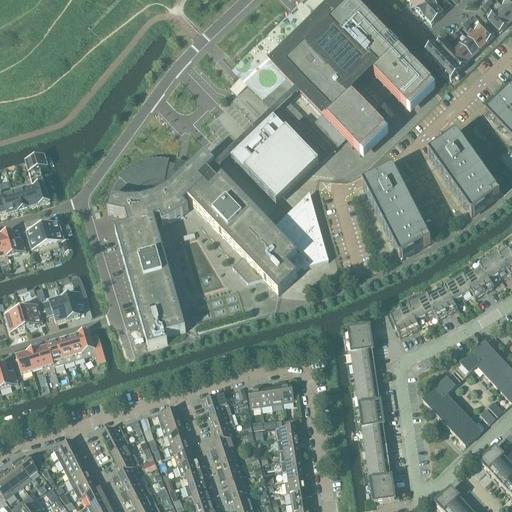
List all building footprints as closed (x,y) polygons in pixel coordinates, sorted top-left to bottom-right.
[(232,71),(241,80),(239,82),(230,90),(238,98),(248,88),(277,118),(281,122),(312,155),(322,165),(345,143),(360,159),(361,158),(363,161),(387,139),(385,135),(370,119),(380,108),(391,98),(407,114),(410,117),(434,94),(431,91),(432,90),(348,3),(345,0),(305,0),(302,3),(303,3),(298,8),(291,15),(236,66),(232,71)] [(414,0),(410,5),(417,12),(428,1),(427,0),(414,0)] [(417,12),(416,13),(423,21),(424,20),(436,9),(428,1),(417,12)] [(511,3),(510,1),(502,9),(511,19),(511,3)] [(436,9),(424,20),(432,28),(443,17),(436,9)] [(511,19),(502,9),(495,16),(507,28),(511,23),(511,19)] [(495,16),(488,23),(500,36),(508,28),(507,28),(495,16)] [(483,27),(474,34),(486,47),(487,47),(495,39),(483,27)] [(474,34),(467,42),(479,54),(486,47),(474,34)] [(467,42),(460,48),(472,60),(479,54),(467,42)] [(442,43),(434,50),(441,57),(436,62),(441,67),(453,56),(453,55),(442,43)] [(460,48),(453,55),(453,56),(465,68),(465,67),(472,60),(460,48)] [(433,49),(425,56),(430,61),(428,63),(431,66),(433,65),(436,62),(441,57),(434,50),(433,49)] [(453,56),(441,67),(446,73),(451,68),(458,75),(465,68),(453,56)] [(446,73),(442,77),(445,80),(446,79),(451,84),(459,76),(458,75),(451,68),(446,73)] [(511,93),(509,91),(485,114),(511,141),(511,93)] [(274,121),(231,162),(276,209),(319,168),(274,121)] [(500,200),(456,138),(428,158),(472,220),(500,200)] [(199,215),(218,197),(218,194),(218,191),(218,188),(218,185),(219,181),(217,179),(215,177),(215,175),(214,173),(213,170),(215,168),(204,157),(184,177),(173,173),(175,167),(168,165),(161,164),(153,164),(146,166),(139,168),(132,172),(126,176),(121,182),(117,188),(113,194),(116,195),(115,202),(111,201),(108,216),(122,219),(126,220),(129,230),(115,234),(149,352),(167,347),(166,340),(186,334),(154,223),(160,221),(162,226),(168,224),(169,226),(183,218),(182,216),(187,212),(183,208),(188,204),(189,204),(189,205),(199,215)] [(44,159),(25,165),(28,175),(40,171),(40,173),(44,171),(48,170),(44,159)] [(40,171),(28,175),(31,185),(33,189),(44,186),(40,173),(40,171)] [(362,188),(400,262),(430,247),(393,173),(362,188)] [(31,185),(22,188),(29,211),(38,208),(33,189),(31,185)] [(44,186),(33,189),(38,208),(50,205),(44,186)] [(22,188),(11,191),(18,214),(29,211),(22,188)] [(0,191),(0,217),(7,215),(8,218),(0,191)] [(1,191),(0,191),(8,218),(18,215),(18,214),(11,191),(1,194),(1,191)] [(208,224),(243,261),(232,271),(248,287),(263,282),(278,298),(297,280),(292,274),(329,264),(310,197),(272,233),(237,196),(208,224)] [(58,224),(42,229),(49,253),(59,250),(58,245),(64,243),(58,225),(58,224)] [(42,229),(26,234),(32,252),(32,253),(38,251),(39,255),(49,253),(42,229)] [(12,234),(0,237),(8,262),(8,259),(19,256),(25,254),(21,241),(15,243),(12,234)] [(497,257),(511,279),(511,278),(511,261),(505,252),(497,257)] [(488,263),(501,282),(509,276),(511,279),(497,257),(488,263)] [(488,264),(479,269),(493,291),(494,291),(492,287),(500,282),(501,282),(488,263),(488,264)] [(479,269),(471,275),(485,297),(493,291),(479,269)] [(463,279),(462,280),(476,302),(485,297),(471,275),(463,279)] [(453,285),(465,305),(465,304),(473,299),(475,302),(476,302),(462,280),(454,285),(453,285)] [(453,285),(444,290),(457,313),(455,309),(464,304),(464,305),(465,305),(453,285)] [(444,291),(435,295),(448,318),(457,313),(444,290),(444,291)] [(72,294),(60,298),(68,323),(80,319),(77,310),(83,308),(79,295),(73,297),(72,294)] [(427,299),(426,300),(439,323),(448,318),(435,295),(427,299)] [(49,304),(43,306),(47,319),(53,317),(56,326),(68,323),(60,298),(48,302),(49,304)] [(417,304),(427,325),(428,325),(427,324),(436,319),(438,323),(439,323),(426,300),(418,304),(417,304)] [(29,304),(19,307),(26,331),(42,326),(36,307),(30,309),(29,304)] [(417,305),(408,309),(419,332),(418,328),(427,324),(427,325),(417,304),(417,305)] [(20,312),(4,317),(10,336),(26,331),(19,307),(18,307),(20,312)] [(407,309),(399,313),(410,337),(419,332),(408,309),(407,309)] [(389,317),(399,341),(400,341),(410,337),(399,313),(390,317),(389,317)] [(348,334),(350,345),(370,342),(370,337),(375,336),(374,330),(348,334)] [(89,334),(78,337),(85,361),(95,358),(94,353),(90,340),(89,334)] [(78,337),(67,340),(74,364),(85,361),(78,337)] [(98,338),(90,340),(94,353),(95,358),(98,366),(106,364),(98,338)] [(67,340),(57,343),(64,367),(74,364),(67,340)] [(350,345),(351,356),(377,352),(376,349),(372,350),(370,342),(350,345)] [(57,343),(47,346),(54,372),(55,372),(54,370),(64,367),(57,343)] [(47,349),(37,352),(44,376),(54,372),(47,346),(46,347),(47,349)] [(463,383),(477,369),(492,355),(485,347),(455,375),(463,383)] [(37,352),(27,355),(32,374),(42,371),(44,376),(37,352)] [(351,356),(353,366),(378,363),(378,360),(373,361),(373,356),(377,356),(377,352),(351,356)] [(26,355),(16,358),(21,377),(32,374),(27,355),(26,355)] [(477,369),(484,376),(499,362),(492,355),(477,369)] [(484,376),(491,384),(506,370),(499,362),(484,376)] [(353,366),(355,377),(380,373),(380,371),(375,371),(374,367),(379,366),(378,363),(353,366)] [(5,366),(0,367),(0,392),(11,389),(18,387),(14,374),(7,375),(5,366)] [(491,384),(498,391),(511,377),(511,376),(506,370),(491,384)] [(355,377),(356,388),(382,384),(381,381),(376,382),(376,378),(381,377),(380,373),(355,377)] [(423,404),(430,412),(446,398),(446,399),(460,385),(453,377),(423,404)] [(511,377),(498,391),(504,399),(511,391),(511,377)] [(285,384),(279,385),(283,407),(294,405),(291,389),(286,390),(285,384)] [(356,388),(358,398),(383,395),(383,392),(378,393),(377,388),(382,388),(382,384),(356,388)] [(275,391),(270,392),(272,408),(283,407),(279,385),(274,386),(275,391)] [(263,387),(258,388),(261,410),(272,408),(270,392),(264,393),(263,387)] [(261,410),(258,388),(253,389),(253,395),(248,395),(250,412),(261,410)] [(238,393),(241,403),(246,401),(243,392),(238,393)] [(358,398),(359,409),(385,405),(384,403),(380,403),(379,399),(384,398),(383,395),(358,398)] [(205,403),(208,414),(223,409),(224,409),(227,408),(223,397),(205,403)] [(430,412),(437,420),(452,406),(446,399),(446,398),(430,412)] [(488,410),(490,413),(496,407),(494,404),(488,410)] [(359,409),(361,420),(381,417),(380,410),(385,409),(385,405),(359,409)] [(437,420),(444,427),(459,413),(452,406),(437,420)] [(490,413),(493,415),(499,409),(496,407),(490,413)] [(208,414),(211,424),(231,418),(228,408),(227,408),(224,409),(223,409),(208,414)] [(493,415),(495,418),(501,412),(499,409),(493,415)] [(157,418),(160,429),(179,423),(176,412),(157,418)] [(480,418),(482,420),(488,415),(486,412),(480,418)] [(501,412),(495,418),(497,420),(503,415),(501,412)] [(444,427),(451,435),(466,420),(459,413),(444,427)] [(482,420),(484,423),(490,417),(488,415),(482,420)] [(361,420),(362,430),(388,427),(387,423),(382,424),(381,417),(361,420)] [(484,423),(487,425),(493,420),(490,417),(484,423)] [(215,435),(230,429),(235,428),(231,418),(211,424),(215,435)] [(148,419),(142,422),(145,433),(152,430),(148,419)] [(301,426),(300,420),(285,422),(286,428),(301,426)] [(451,435),(458,442),(473,428),(466,420),(451,435)] [(493,420),(487,425),(489,428),(495,422),(493,420)] [(164,439),(167,438),(183,433),(179,423),(160,429),(164,439)] [(275,430),(274,423),(263,425),(264,432),(275,430)] [(253,426),(254,433),(263,432),(262,425),(253,426)] [(362,430),(364,441),(389,437),(389,434),(384,434),(383,430),(388,429),(388,427),(362,430)] [(276,432),(277,443),(298,440),(297,435),(302,434),(301,428),(276,432)] [(473,428),(458,442),(465,450),(481,436),(473,428)] [(116,430),(102,438),(107,448),(124,439),(120,429),(116,430)] [(215,435),(218,445),(230,441),(231,441),(234,440),(230,429),(215,435)] [(167,438),(171,448),(186,443),(183,433),(167,438)] [(364,441),(366,452),(391,448),(390,444),(386,445),(385,441),(390,440),(389,437),(364,441)] [(124,439),(107,448),(112,457),(129,448),(124,439)] [(277,443),(279,454),(305,450),(304,445),(298,445),(298,440),(277,443)] [(211,453),(212,458),(234,451),(231,441),(230,441),(218,445),(214,446),(216,452),(211,453)] [(171,460),(174,458),(189,453),(186,443),(171,448),(167,449),(171,460)] [(71,444),(54,453),(58,463),(76,454),(71,444)] [(140,447),(143,453),(149,451),(146,444),(140,447)] [(129,448),(112,457),(117,467),(134,458),(129,448)] [(366,452),(367,462),(393,459),(392,455),(387,456),(387,451),(391,451),(391,448),(366,452)] [(279,454),(281,465),(301,461),(300,456),(306,455),(305,450),(279,454)] [(149,451),(143,453),(148,462),(153,460),(149,451)] [(219,462),(221,467),(237,462),(234,451),(212,458),(214,464),(219,462)] [(485,475),(486,475),(502,459),(495,451),(478,467),(482,471),(484,469),(487,473),(485,475)] [(177,469),(182,468),(182,467),(193,464),(193,463),(189,453),(174,458),(177,469)] [(76,454),(58,463),(63,473),(81,464),(76,454)] [(493,482),(493,483),(510,467),(505,458),(504,457),(502,459),(486,475),(489,479),(491,477),(494,481),(493,482)] [(134,458),(117,467),(122,476),(122,477),(133,471),(136,469),(139,467),(134,458)] [(20,459),(16,463),(29,480),(38,473),(28,460),(24,464),(20,459)] [(367,462),(369,473),(394,469),(394,466),(389,466),(388,462),(393,461),(393,459),(367,462)] [(35,464),(39,470),(44,467),(39,461),(35,464)] [(147,474),(158,469),(155,461),(144,466),(147,474)] [(282,475),(287,475),(308,471),(307,466),(302,467),(301,461),(281,465),(282,475)] [(182,468),(185,478),(206,471),(204,466),(199,467),(197,462),(193,463),(193,464),(182,467),(182,468)] [(217,474),(219,479),(240,472),(237,462),(221,467),(222,472),(217,474)] [(15,470),(11,473),(23,490),(32,484),(29,480),(16,463),(12,466),(15,470)] [(81,464),(63,473),(68,482),(86,474),(81,464)] [(500,490),(511,479),(511,465),(510,467),(493,483),(497,487),(498,485),(502,489),(500,490)] [(369,473),(370,484),(396,480),(395,476),(390,477),(390,473),(394,472),(394,469),(369,473)] [(122,476),(113,481),(115,486),(120,483),(123,488),(138,480),(133,471),(122,477),(122,476)] [(185,478),(188,488),(204,483),(202,478),(208,476),(206,471),(185,478)] [(287,475),(288,485),(304,483),(303,478),(309,477),(308,471),(287,475)] [(3,472),(0,474),(0,477),(14,496),(23,490),(11,473),(6,477),(3,472)] [(226,482),(228,487),(244,482),(240,472),(219,479),(221,484),(226,482)] [(86,474),(68,482),(73,492),(91,483),(86,474)] [(14,496),(0,477),(0,496),(5,503),(14,496)] [(508,498),(511,494),(511,479),(500,490),(504,495),(506,493),(509,497),(508,498)] [(125,493),(120,495),(123,500),(143,490),(138,480),(123,488),(125,493)] [(370,484),(372,495),(392,491),(391,483),(396,483),(396,480),(370,484)] [(224,494),(226,499),(247,492),(244,482),(228,487),(229,493),(224,494)] [(91,483),(73,492),(78,502),(86,498),(95,493),(91,483)] [(191,497),(192,498),(212,491),(211,486),(206,488),(204,483),(188,488),(185,489),(188,499),(191,497)] [(286,496),(290,496),(311,493),(310,487),(305,488),(304,483),(288,485),(285,486),(286,496)] [(56,491),(59,497),(66,494),(63,488),(56,491)] [(143,490),(123,500),(125,505),(130,503),(132,507),(151,498),(146,488),(143,490)] [(95,493),(86,498),(91,507),(110,497),(107,493),(103,495),(100,490),(95,493)] [(159,493),(163,503),(170,500),(167,490),(159,493)] [(192,498),(195,508),(211,503),(209,498),(214,497),(212,491),(192,498)] [(392,491),(372,495),(374,506),(399,502),(398,496),(393,497),(392,491)] [(435,507),(439,511),(445,511),(459,499),(458,500),(454,497),(456,495),(452,491),(435,507)] [(51,492),(46,496),(52,505),(58,501),(51,492)] [(233,503),(234,508),(251,503),(247,492),(226,499),(227,505),(233,503)] [(170,495),(174,504),(178,502),(174,493),(170,495)] [(290,496),(291,507),(307,504),(307,499),(312,498),(311,493),(290,496)] [(91,507),(87,509),(88,511),(105,511),(110,510),(108,505),(112,502),(110,497),(91,507)] [(134,511),(147,511),(156,507),(151,498),(132,507),(134,511)] [(56,503),(61,511),(69,511),(61,499),(56,503)] [(461,511),(467,507),(465,508),(462,505),(463,503),(459,499),(445,511),(461,511)] [(43,511),(44,511),(38,502),(24,511),(43,511)] [(195,508),(196,511),(219,511),(217,507),(212,508),(211,503),(195,508)] [(253,511),(251,503),(234,508),(235,511),(253,511)]
